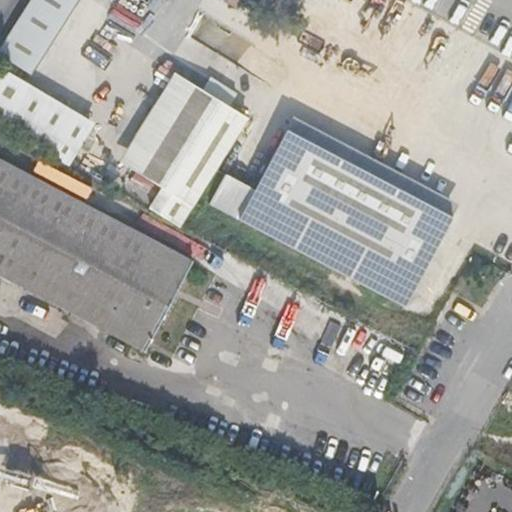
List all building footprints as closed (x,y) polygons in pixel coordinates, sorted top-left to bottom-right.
[(28,0),(0,48),(0,52),(34,72),(77,0),(28,0)] [(0,120),(73,160),(96,119),(1,67),(0,69),(0,120)] [(234,87),(209,72),(200,86),(193,81),(180,104),(140,167),(133,178),(160,195),(150,213),(180,229),(196,203),(192,200),(246,113),(226,101),(234,87)] [(140,167),(180,104),(159,90),(120,154),(140,167)] [(286,131),(239,220),(404,306),(451,217),(286,131)] [(0,161),(0,277),(147,354),(195,264),(0,161)]
